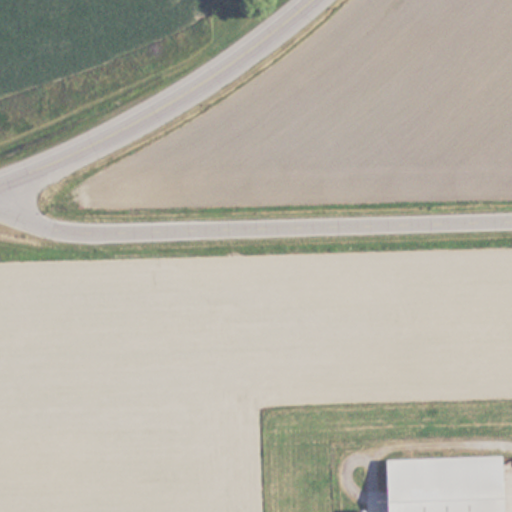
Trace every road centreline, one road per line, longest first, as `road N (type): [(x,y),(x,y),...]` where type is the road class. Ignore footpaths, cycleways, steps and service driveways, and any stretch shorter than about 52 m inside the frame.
road 1 (secondary): [(0,183),(8,207),(53,230),(511,218)]
road 2 (primary): [(0,183),(64,158),(184,91),(306,0)]
